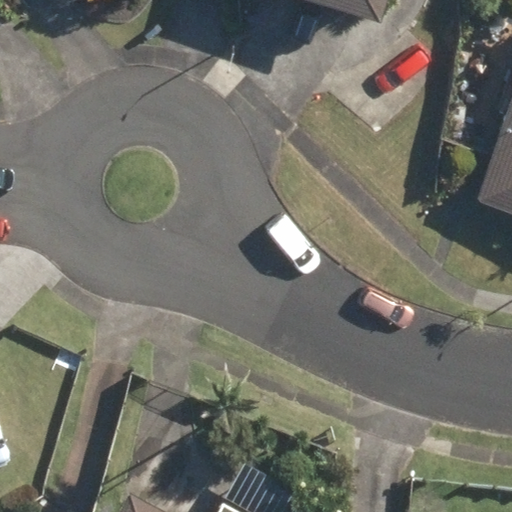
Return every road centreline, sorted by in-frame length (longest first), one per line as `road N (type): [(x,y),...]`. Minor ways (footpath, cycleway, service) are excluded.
road 1 (residential): [(201,220),(166,251),(121,254),(84,229),(70,187),(85,144),(122,120),(167,123),(201,154)]
road 2 (residential): [(201,220),(369,332),(511,352)]
